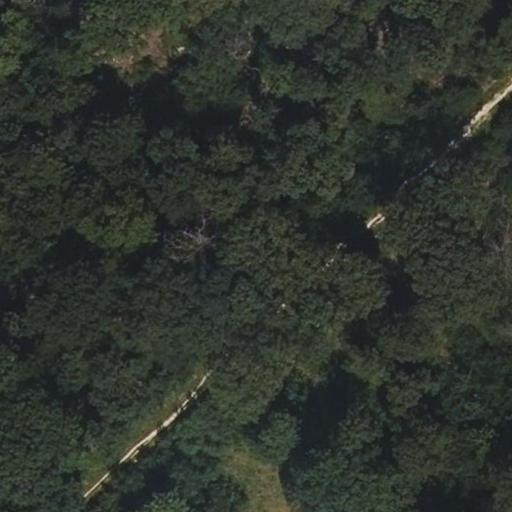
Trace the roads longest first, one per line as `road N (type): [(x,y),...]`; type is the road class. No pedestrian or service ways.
road 1 (track): [(511,88),(234,349)]
road 2 (track): [(234,349),(63,511)]
